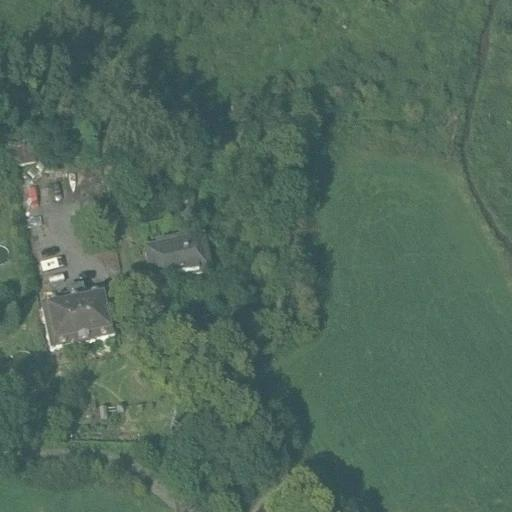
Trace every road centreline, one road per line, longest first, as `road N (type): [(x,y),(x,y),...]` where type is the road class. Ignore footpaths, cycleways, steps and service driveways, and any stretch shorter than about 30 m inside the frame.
road 1 (residential): [(111,157),(136,299),(311,511)]
road 2 (track): [(108,0),(115,40),(111,157)]
